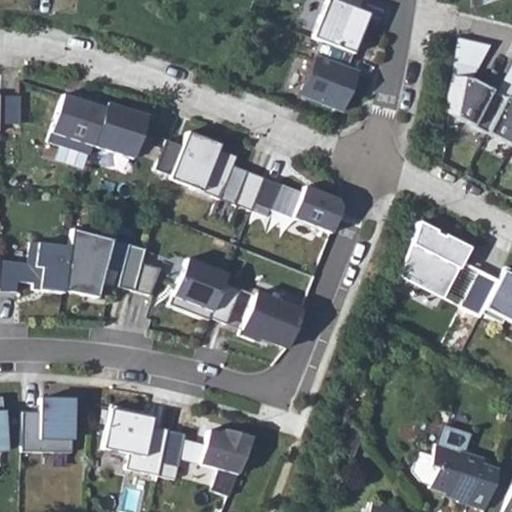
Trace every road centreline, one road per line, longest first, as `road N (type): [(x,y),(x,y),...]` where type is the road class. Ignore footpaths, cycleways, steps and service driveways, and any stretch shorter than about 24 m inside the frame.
road 1 (residential): [(0,350),(91,353),(275,387),(293,373),(374,161)]
road 2 (residential): [(0,40),(100,62),(374,161)]
road 3 (residential): [(374,161),(404,0)]
road 4 (residential): [(374,161),(511,232)]
